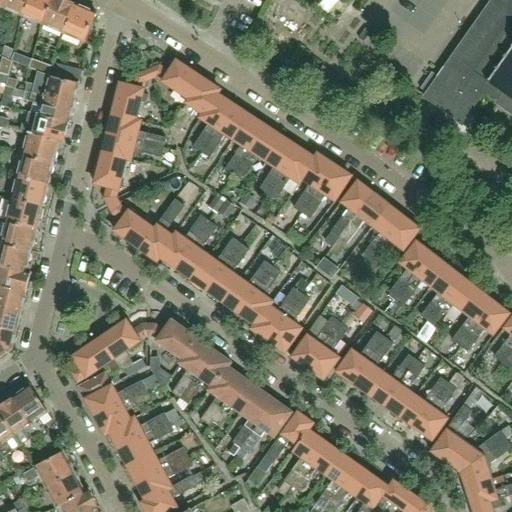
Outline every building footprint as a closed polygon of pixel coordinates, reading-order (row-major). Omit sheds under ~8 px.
[(21,16),(28,0),(3,0),(0,7),(21,16)] [(42,25),(52,0),(28,0),(21,16),(42,25)] [(63,34),(76,5),(64,0),(52,0),(42,25),(63,34)] [(511,109),(511,0),(495,0),(474,32),(428,97),(461,122),(484,90),(500,102),(503,104),(511,109)] [(89,32),(97,14),(76,5),(63,34),(84,43),(89,32)] [(9,61),(13,51),(5,48),(1,57),(9,61)] [(32,58),(21,54),(14,51),(10,61),(28,68),(32,58)] [(0,65),(0,74),(8,77),(12,62),(2,58),(0,65)] [(34,61),(31,70),(37,72),(42,74),(45,64),(34,61)] [(203,80),(176,62),(169,73),(159,66),(149,70),(153,80),(156,79),(190,101),(203,80)] [(82,70),(53,63),(50,76),(79,83),(82,70)] [(332,91),(340,79),(323,67),(315,79),(332,91)] [(32,95),(34,95),(74,105),(79,85),(48,78),(48,76),(42,74),(37,72),(34,85),(32,95)] [(137,122),(142,103),(147,104),(149,95),(145,94),(148,80),(145,72),(134,76),(132,88),(120,84),(112,115),(137,122)] [(8,80),(8,77),(0,74),(0,82),(6,84),(8,80)] [(16,91),(18,82),(8,80),(6,84),(5,89),(16,92),(16,91)] [(201,120),(218,95),(217,95),(220,92),(203,80),(190,101),(171,129),(179,135),(195,111),(203,116),(200,119),(201,120)] [(27,84),(25,93),(32,95),(34,85),(27,84)] [(69,124),(74,105),(34,95),(32,95),(25,93),(16,91),(16,92),(5,89),(1,106),(10,109),(13,100),(14,99),(34,104),(31,113),(29,112),(29,115),(69,124)] [(202,155),(234,106),(218,95),(201,120),(209,125),(193,149),(202,155)] [(234,142),(250,117),(234,106),(202,155),(210,160),(225,136),(234,142)] [(64,142),(69,124),(29,115),(26,125),(23,124),(20,133),(29,135),(59,143),(64,144),(64,142)] [(107,135),(164,149),(167,140),(139,132),(141,123),(137,122),(112,115),(107,135)] [(235,176),(267,128),(250,117),(234,142),(241,146),(225,170),(234,176),(235,176)] [(267,163),(283,138),(267,128),(235,176),(243,182),(259,157),(267,163)] [(56,153),(59,143),(29,135),(24,157),(53,165),(54,162),(56,160),(58,155),(56,153)] [(163,154),(164,149),(107,135),(102,154),(126,160),(131,162),(134,150),(162,158),(163,154)] [(259,191),(268,196),(299,149),(283,138),(267,163),(274,168),(259,191)] [(299,149),(268,196),(277,202),(292,179),(299,184),(302,181),(318,156),(317,155),(314,159),(299,149)] [(117,198),(126,160),(102,154),(95,185),(107,188),(104,199),(107,206),(118,201),(117,198)] [(303,215),(335,167),(318,156),(302,181),(309,186),(294,210),(292,209),(277,232),(287,238),(295,226),(300,220),(303,215)] [(53,174),(54,170),(53,167),(53,165),(24,157),(18,179),(48,186),(50,176),(53,174)] [(335,203),(351,178),(335,167),(303,215),(310,220),(326,197),(335,203)] [(46,197),(48,186),(18,179),(13,200),(43,208),(43,205),(45,204),(46,199),(46,197)] [(340,238),(374,194),(358,182),(341,204),(349,210),(324,242),(332,248),(339,239),(340,238)] [(251,211),(258,201),(246,193),(240,203),(251,211)] [(219,194),(209,207),(218,213),(227,200),(219,194)] [(372,228),(390,206),(374,194),(340,238),(339,239),(339,240),(346,245),(347,246),(365,223),(372,228)] [(42,218),(43,214),(42,211),(43,208),(13,200),(7,222),(37,229),(39,220),(42,218)] [(174,238),(167,233),(185,207),(176,201),(155,230),(141,251),(158,263),(160,259),(177,235),(177,234),(174,238)] [(228,201),(220,212),(229,219),(237,208),(228,201)] [(155,230),(121,206),(120,204),(109,210),(113,216),(122,222),(115,232),(141,251),(155,230)] [(370,263),(405,218),(390,206),(372,228),(380,234),(362,257),(370,263)] [(269,214),(264,222),(272,227),(277,219),(269,214)] [(176,270),(210,222),(201,216),(185,240),(177,235),(160,259),(176,270)] [(396,247),(404,253),(421,231),(405,218),(370,263),(378,270),(396,247)] [(34,240),(37,229),(7,222),(2,243),(31,251),(32,249),(34,247),(34,240)] [(209,257),(201,252),(218,228),(210,222),(176,270),(192,282),(209,257)] [(208,293),(242,245),(233,239),(217,263),(209,257),(192,282),(208,293)] [(398,299),(433,254),(417,242),(399,265),(408,271),(390,294),(398,299)] [(31,262),(32,257),(31,254),(31,251),(2,243),(0,251),(0,266),(26,273),(28,264),(31,262)] [(241,280),(233,275),(250,251),(242,245),(208,293),(224,304),(241,280)] [(431,289),(448,267),(433,254),(398,299),(406,306),(423,283),(431,289)] [(283,255),(275,266),(286,273),(293,262),(283,255)] [(362,257),(357,264),(365,270),(370,263),(362,257)] [(240,316),(273,268),(265,263),(249,286),(241,280),(224,304),(240,316)] [(370,263),(365,270),(373,276),(378,270),(370,263)] [(0,287),(26,294),(31,274),(26,273),(0,266),(0,287)] [(429,324),(464,279),(448,267),(431,289),(438,295),(421,317),(429,324)] [(273,303),(266,298),(282,275),(273,268),(240,316),(255,327),(252,331),(253,331),(273,303)] [(285,354),(302,330),(294,325),(311,301),(326,280),(318,274),(310,284),(303,295),(269,343),(285,354)] [(302,279),(295,289),(303,295),(310,284),(302,279)] [(462,313),(479,291),(464,279),(429,324),(437,330),(455,308),(462,313)] [(357,282),(352,288),(366,299),(371,293),(357,282)] [(0,308),(21,314),(26,294),(0,287),(0,308)] [(269,343),(303,295),(295,289),(278,313),(271,308),(273,304),(273,303),(253,331),(269,343)] [(460,348),(495,303),(479,291),(462,313),(469,319),(452,342),(460,348)] [(351,293),(345,301),(353,307),(358,301),(360,299),(351,293)] [(493,338),(511,315),(495,303),(460,348),(468,354),(485,332),(493,338)] [(362,304),(354,315),(365,323),(373,312),(362,304)] [(0,329),(16,334),(21,314),(0,308),(0,329)] [(308,371),(341,325),(333,319),(316,342),(308,336),(291,359),(308,371)] [(503,365),(511,353),(511,319),(504,330),(511,336),(494,359),(503,365)] [(147,326),(143,326),(134,332),(127,322),(99,341),(114,361),(147,338),(147,326)] [(165,333),(155,326),(152,326),(151,338),(183,361),(198,341),(172,322),(165,333)] [(341,360),(333,354),(350,331),(341,325),(308,371),(325,383),(341,360)] [(395,326),(388,337),(396,343),(404,332),(395,326)] [(12,351),(16,334),(0,329),(0,356),(1,358),(12,351)] [(352,386),(386,340),(378,334),(361,357),(352,351),(336,374),(352,386)] [(385,374),(377,369),(394,346),(386,340),(352,386),(368,397),(385,374)] [(114,361),(99,341),(73,358),(80,369),(72,374),(78,385),(107,365),(113,374),(120,370),(114,361)] [(180,401),(214,353),(198,341),(183,361),(180,365),(188,371),(172,394),(180,401)] [(210,393),(227,368),(228,369),(231,365),(214,353),(180,401),(188,406),(205,383),(212,388),(209,392),(210,393)] [(511,353),(503,365),(510,371),(511,368),(511,353)] [(384,409),(418,362),(410,356),(393,380),(385,374),(368,397),(384,409)] [(160,362),(151,362),(151,369),(154,376),(159,386),(161,389),(171,377),(160,369),(160,362)] [(417,397),(410,392),(426,368),(418,362),(384,409),(400,420),(417,397)] [(243,380),(228,369),(227,368),(210,393),(217,398),(200,421),(209,427),(212,423),(243,380)] [(86,402),(112,387),(120,383),(118,378),(109,383),(105,375),(79,388),(86,402)] [(96,419),(147,392),(159,386),(154,376),(117,396),(112,387),(86,402),(96,419)] [(416,432),(450,385),(441,379),(425,402),(417,397),(400,420),(416,432)] [(242,416),(259,391),(243,380),(212,423),(220,429),(234,410),(242,416)] [(449,420),(441,414),(458,391),(450,385),(416,432),(432,444),(449,420)] [(47,414),(30,388),(13,399),(26,418),(37,434),(40,440),(49,434),(39,420),(47,414)] [(241,450),(275,403),(259,391),(242,416),(250,421),(233,445),(234,445),(240,450),(241,450)] [(130,422),(126,414),(152,401),(147,392),(96,419),(105,436),(135,420),(135,419),(130,422)] [(26,418),(13,399),(0,407),(0,415),(20,446),(30,439),(37,434),(26,418)] [(274,439),(292,414),(275,403),(241,450),(249,456),(266,433),(274,439)] [(465,443),(456,437),(473,414),(465,407),(431,453),(448,465),(465,443)] [(118,451),(170,423),(180,418),(175,409),(139,428),(135,420),(105,436),(105,437),(110,434),(118,451)] [(289,442),(297,447),(297,448),(314,424),(297,412),(258,467),(267,473),(289,442)] [(20,446),(0,415),(0,451),(4,457),(10,453),(20,446)] [(180,418),(170,423),(174,430),(183,425),(180,418)] [(153,454),(149,446),(175,433),(174,430),(170,423),(118,451),(127,468),(153,454)] [(294,485),(325,442),(310,432),(315,425),(314,424),(297,448),(297,447),(293,453),(301,459),(284,483),(292,489),(295,485),(294,485)] [(462,476),(506,442),(501,434),(477,452),(465,443),(448,465),(462,476)] [(325,476),(341,453),(325,442),(294,485),(295,485),(303,491),(317,471),(325,476)] [(493,483),(488,468),(511,450),(511,449),(506,442),(462,476),(467,492),(493,483)] [(234,445),(228,453),(234,457),(240,450),(234,445)] [(53,448),(48,451),(52,459),(57,456),(53,448)] [(136,485),(188,457),(184,449),(158,462),(153,454),(127,468),(136,485)] [(32,452),(28,455),(35,468),(40,465),(32,452)] [(324,511),(357,465),(341,453),(325,476),(333,482),(316,506),(324,511)] [(73,472),(73,470),(71,465),(68,464),(64,455),(53,460),(45,464),(36,469),(26,475),(30,483),(41,477),(47,489),(74,474),(73,472)] [(172,488),(167,481),(193,467),(188,457),(136,485),(146,502),(172,488)] [(26,475),(19,463),(12,467),(18,479),(26,475)] [(357,499),(373,476),(357,465),(324,511),(336,511),(349,494),(357,499)] [(171,511),(177,509),(172,500),(205,482),(200,473),(172,488),(146,502),(141,505),(145,511),(171,511)] [(84,493),(80,484),(80,482),(78,478),(75,477),(74,474),(47,489),(57,508),(62,505),(84,493)] [(372,511),(389,488),(373,476),(357,499),(365,504),(359,511),(372,511)] [(406,511),(417,498),(394,481),(389,488),(372,511),(384,511),(390,505),(393,507),(400,511),(406,511)] [(506,500),(511,497),(511,486),(496,492),(493,483),(467,492),(473,510),(506,500)] [(93,511),(99,509),(89,491),(84,493),(62,505),(57,508),(58,511),(93,511)] [(431,511),(430,507),(417,498),(406,511),(431,511)] [(506,500),(473,510),(473,511),(496,511),(508,508),(506,500)] [(247,511),(246,503),(230,506),(231,511),(247,511)]
